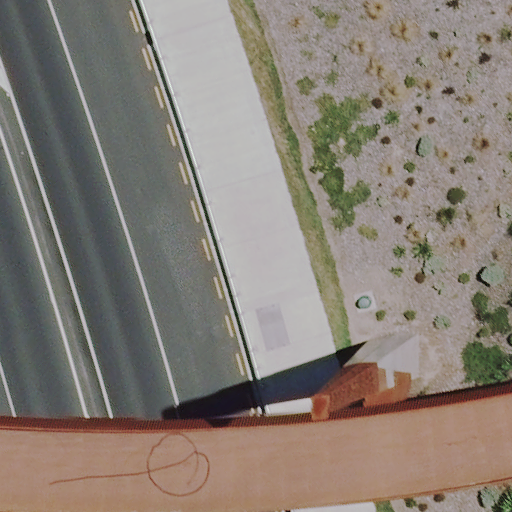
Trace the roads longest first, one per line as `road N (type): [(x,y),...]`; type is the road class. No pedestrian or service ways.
road 1 (primary): [(56,0),(161,292),(216,511)]
road 2 (primary): [(33,511),(0,365)]
